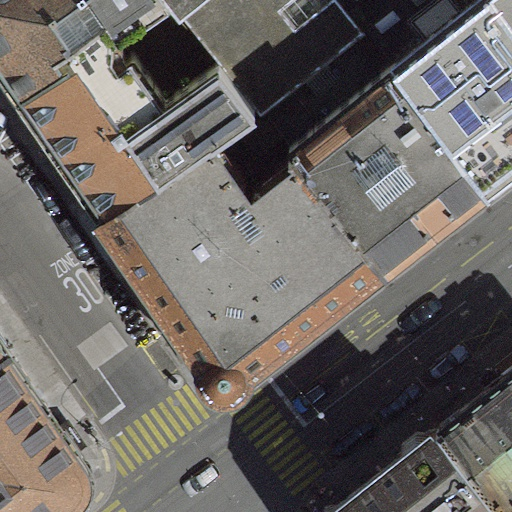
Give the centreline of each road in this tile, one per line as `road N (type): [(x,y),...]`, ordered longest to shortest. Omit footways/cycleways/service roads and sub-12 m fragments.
road 1 (tertiary): [(511,263),(211,496)]
road 2 (residential): [(211,496),(0,200)]
